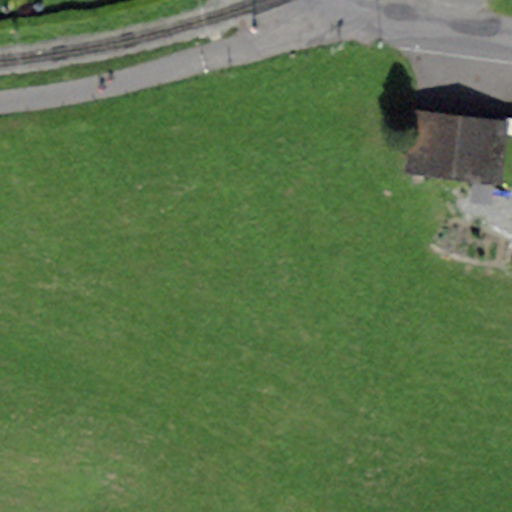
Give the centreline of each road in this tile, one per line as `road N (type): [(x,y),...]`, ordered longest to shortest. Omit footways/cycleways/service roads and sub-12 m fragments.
road 1 (unclassified): [(341,2),(202,56),(0,94)]
road 2 (residential): [(341,2),(511,32)]
